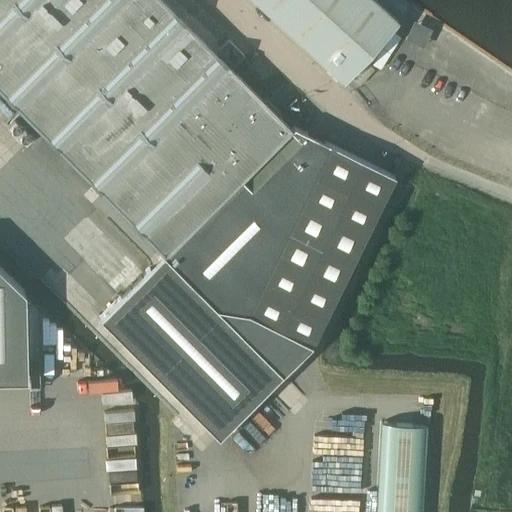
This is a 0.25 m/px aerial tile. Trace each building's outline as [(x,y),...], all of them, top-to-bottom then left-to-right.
[(0,0),(0,86),(164,252),(100,317),(219,435),(310,343),(312,344),(395,174),(294,125),(292,127),(278,113),(190,26),(164,0),(0,0)] [(376,0),(257,0),(344,80),(398,20),(376,0)] [(228,38),(218,49),(234,64),(244,54),(228,38)] [(0,378),(26,378),(25,292),(0,267),(0,378)] [(381,421),(376,511),(420,511),(426,424),(381,421)]
